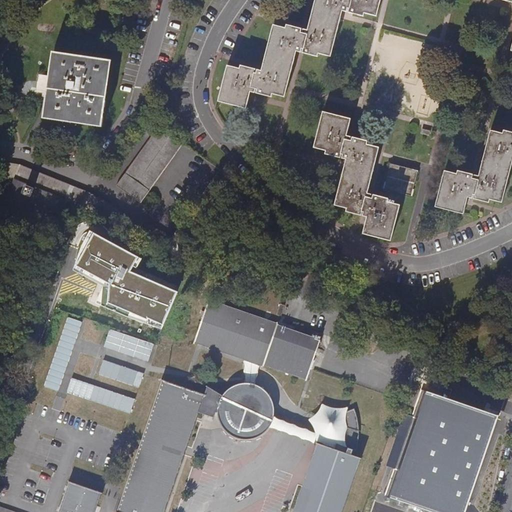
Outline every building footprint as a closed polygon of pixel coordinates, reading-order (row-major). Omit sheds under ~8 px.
[(313,0),(303,37),(292,34),(293,31),(283,28),(282,31),(270,28),(256,78),(248,76),(249,72),(238,69),(237,73),(225,70),(215,105),(242,112),(248,92),(257,95),(257,99),(266,101),(268,97),(281,101),(294,53),(305,56),(304,59),(314,62),(315,58),(327,62),(342,9),(353,12),(352,16),(363,18),(364,15),(375,18),(380,0),(313,0)] [(511,0),(502,0),(502,1),(511,3),(511,53),(511,54),(511,53),(511,0)] [(45,93),(42,116),(102,123),(104,99),(101,99),(105,58),(53,52),(48,93),(45,93)] [(49,52),(45,93),(48,93),(53,52),(49,52)] [(101,127),(102,123),(42,116),(42,120),(101,127)] [(348,128),(320,120),(311,153),(324,157),(323,161),(333,164),(334,160),(345,163),(332,212),(344,215),(343,219),(353,222),(354,219),(366,222),(360,242),(386,250),(396,216),(383,212),(384,208),(373,204),(373,209),(363,206),(376,158),(364,154),(365,150),(354,147),(353,151),(343,148),(348,128)] [(142,201),(183,143),(158,126),(117,184),(142,201)] [(511,139),(503,137),(502,141),(490,138),(477,187),(465,183),(465,180),(455,178),(454,181),(442,178),(433,213),(461,220),(467,199),(478,202),(477,206),(487,208),(489,205),(502,209),(511,169),(511,139)] [(78,208),(177,261),(231,178),(219,169),(172,239),(89,194),(15,164),(0,162),(0,178),(13,180),(2,209),(4,210),(55,230),(65,202),(78,208)] [(384,190),(411,197),(418,171),(391,164),(384,190)] [(91,226),(76,271),(105,280),(97,305),(166,327),(181,283),(139,270),(144,253),(104,240),(107,231),(91,226)] [(276,324),(207,301),(191,347),(260,370),(261,367),(305,382),(318,343),(274,328),(276,324)] [(66,315),(48,386),(62,390),(81,319),(66,315)] [(151,359),(155,341),(110,329),(105,347),(151,359)] [(141,386),(145,372),(104,359),(100,373),(141,386)] [(132,411),(137,396),(72,377),(68,392),(132,411)] [(162,380),(116,511),(167,511),(207,396),(162,380)] [(268,394),(257,383),(243,380),(229,384),(219,394),(215,409),(219,423),(230,433),(244,437),(258,433),(268,422),(272,408),(268,394)] [(419,394),(385,498),(427,511),(464,511),(495,420),(419,394)] [(316,447),(294,511),(340,511),(358,461),(316,447)] [(72,482),(61,511),(97,511),(104,493),(72,482)]
